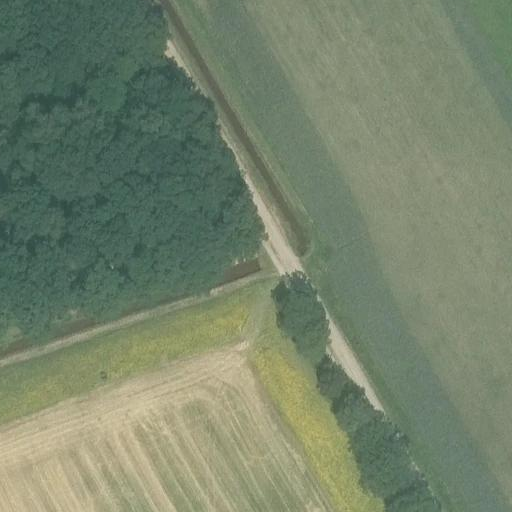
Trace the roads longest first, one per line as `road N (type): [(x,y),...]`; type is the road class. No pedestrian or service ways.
road 1 (track): [(279,243),(431,511)]
road 2 (track): [(138,0),(279,243)]
